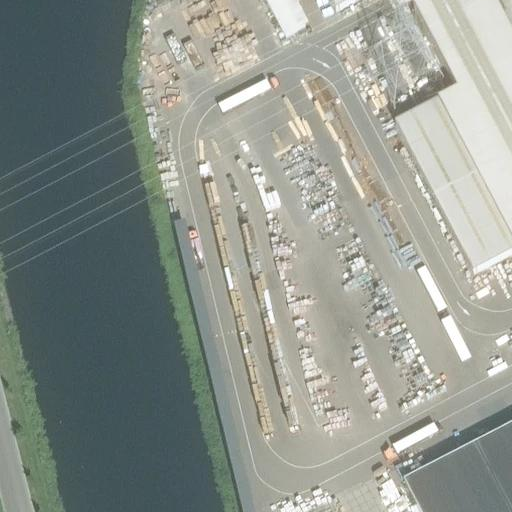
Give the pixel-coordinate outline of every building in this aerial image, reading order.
[(268,0),(289,40),(314,27),(300,0),(268,0)] [(326,0),(334,15),(363,0),(407,0),(414,12),(435,0),(326,0)] [(457,95),(396,128),(474,276),(511,256),(511,62),(479,0),(435,0),(414,12),(457,95)] [(511,0),(479,0),(511,62),(511,0)] [(511,511),(511,427),(403,484),(417,511),(511,511)] [(364,473),(269,511),(263,511),(247,472),(236,476),(250,511),(309,511),(370,487),(364,473)]
